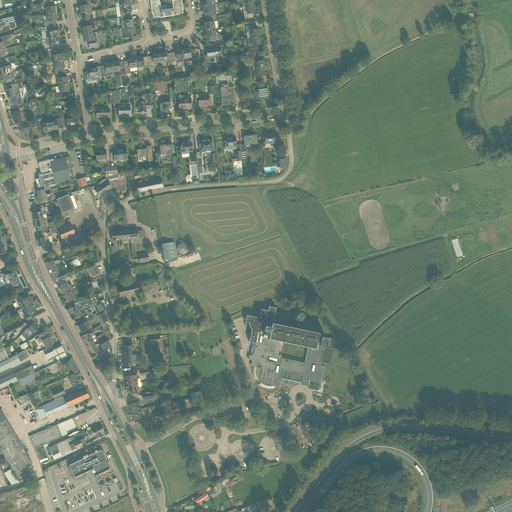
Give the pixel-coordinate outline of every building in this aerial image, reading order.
[(90,0),(82,2),(83,6),(79,6),(81,13),(88,12),(88,8),(91,7),(90,0)] [(175,0),(171,0),(173,8),(167,9),(168,16),(177,15),(176,14),(183,13),(182,9),(183,9),(182,5),(181,5),(181,2),(176,3),(175,0)] [(52,7),(51,2),(43,3),(43,8),(45,8),(47,15),(56,13),(55,6),(52,7)] [(159,2),(156,2),(157,6),(151,7),(152,9),(151,9),(152,14),(153,14),(153,18),(159,17),(160,18),(168,16),(167,9),(161,10),(159,2)] [(26,4),(19,6),(21,14),(28,12),(26,4)] [(216,10),(215,4),(214,4),(202,6),(203,13),(205,13),(206,18),(214,16),(214,13),(216,10)] [(130,5),(119,7),(120,16),(121,17),(128,16),(128,12),(131,12),(130,5)] [(254,5),(242,7),(244,19),(252,18),(251,13),(255,13),(254,5)] [(88,12),(81,13),(82,19),(85,19),(86,23),(94,22),(92,11),(88,12)] [(48,21),(45,22),(43,22),(44,27),(40,28),(55,26),(54,21),(57,20),(56,13),(47,15),(48,21)] [(0,20),(1,23),(0,23),(0,27),(9,25),(10,29),(16,28),(13,16),(7,18),(0,20)] [(128,16),(121,17),(121,22),(121,23),(121,27),(122,27),(122,28),(134,26),(132,19),(129,20),(128,16)] [(214,16),(206,18),(207,23),(204,23),(205,30),(214,28),(218,28),(217,21),(215,21),(214,16)] [(94,22),(86,23),(86,27),(83,27),(84,34),(92,33),(91,29),(95,29),(94,26),(98,25),(98,21),(94,22)] [(247,39),(259,37),(258,29),(254,30),(253,25),(246,26),(247,33),(246,33),(247,39)] [(55,26),(40,28),(41,32),(45,31),(46,39),(49,39),(59,37),(58,30),(56,30),(55,26)] [(135,33),(134,26),(122,28),(124,39),(132,37),(131,33),(135,33)] [(214,28),(205,30),(206,37),(208,37),(209,42),(222,39),(222,36),(215,31),(214,28)] [(92,36),(92,33),(84,34),(85,41),(89,40),(89,44),(88,44),(89,49),(97,47),(96,43),(97,43),(96,36),(92,36)] [(11,38),(10,35),(0,37),(0,50),(4,49),(7,48),(6,43),(7,43),(6,41),(8,39),(11,38)] [(60,44),(59,37),(49,39),(46,39),(47,46),(49,46),(50,51),(59,49),(58,44),(60,44)] [(259,37),(247,39),(248,44),(249,55),(255,54),(255,53),(255,50),(257,49),(256,45),(260,44),(259,37)] [(214,60),(214,59),(214,56),(222,55),(221,49),(224,49),(223,45),(214,46),(215,50),(206,51),(206,55),(203,56),(204,62),(208,61),(208,62),(212,61),(213,61),(214,60)] [(182,49),(184,58),(184,62),(191,61),(191,59),(200,58),(198,49),(189,50),(189,48),(182,49)] [(59,49),(50,51),(51,56),(53,55),(54,62),(63,61),(62,54),(59,54),(59,49)] [(176,53),(171,54),(172,62),(177,61),(178,63),(184,62),(184,58),(182,49),(175,50),(176,52),(176,53)] [(172,62),(171,54),(166,55),(165,52),(159,53),(160,62),(167,61),(168,66),(173,66),(172,62)] [(160,62),(159,53),(152,54),(152,57),(147,58),(148,66),(149,69),(154,68),(154,65),(153,63),(160,62)] [(255,54),(249,55),(247,55),(247,58),(246,59),(247,65),(252,64),(253,70),(256,69),(264,68),(263,61),(259,61),(258,57),(255,57),(255,54)] [(142,56),(135,58),(137,69),(144,67),(148,66),(147,58),(142,58),(142,57),(142,56)] [(129,62),(124,62),(126,74),(131,73),(130,71),(137,70),(137,69),(135,58),(128,59),(128,61),(129,62)] [(55,69),(54,69),(55,74),(63,73),(63,68),(65,68),(63,61),(54,62),(55,69)] [(126,74),(124,62),(119,63),(118,61),(111,62),(113,73),(120,72),(120,75),(126,74)] [(113,73),(111,62),(105,63),(105,66),(100,67),(101,76),(107,75),(107,76),(113,75),(113,73)] [(13,72),(12,68),(11,66),(0,68),(2,75),(13,72)] [(100,67),(88,69),(89,74),(86,74),(87,80),(92,79),(92,81),(98,80),(98,81),(102,80),(101,76),(100,67)] [(264,68),(256,69),(257,75),(254,76),(255,82),(262,81),(261,76),(265,76),(264,68)] [(14,72),(13,72),(2,75),(4,81),(6,81),(7,82),(12,81),(11,80),(15,79),(14,72)] [(63,73),(55,74),(56,79),(58,79),(59,86),(68,84),(67,77),(64,78),(63,73)] [(6,91),(5,92),(6,94),(5,94),(6,94),(7,94),(7,95),(8,98),(7,98),(8,98),(9,98),(11,107),(23,104),(21,98),(17,100),(16,94),(18,93),(17,89),(23,87),(23,85),(22,83),(22,82),(15,83),(10,85),(11,89),(10,89),(5,90),(6,91)] [(68,84),(59,86),(60,92),(58,93),(59,98),(67,97),(66,92),(69,91),(68,84)] [(164,103),(159,103),(160,111),(168,111),(168,107),(170,106),(170,102),(170,100),(174,100),(173,87),(169,88),(169,99),(163,99),(163,102),(164,103)] [(235,104),(233,87),(222,88),(222,87),(220,87),(220,88),(222,105),(235,104)] [(257,90),(252,91),(252,94),(253,94),(254,103),(258,102),(259,102),(263,101),(262,99),(268,98),(268,94),(267,88),(257,90)] [(147,108),(147,109),(153,108),(152,94),(146,94),(146,99),(142,99),(142,98),(140,97),(137,98),(136,100),(137,103),(138,103),(138,106),(137,107),(136,108),(136,109),(137,110),(138,110),(138,113),(140,113),(141,114),(142,114),(143,113),(144,113),(144,112),(146,112),(146,108),(147,108)] [(199,104),(198,104),(198,106),(201,106),(201,105),(203,105),(209,105),(209,96),(198,96),(199,104)] [(178,99),(179,109),(191,108),(190,98),(178,99)] [(126,116),(126,115),(130,115),(130,106),(118,106),(118,116),(123,116),(124,116),(126,116)] [(105,117),(105,118),(109,118),(109,109),(104,109),(104,108),(96,108),(96,117),(100,117),(102,117),(105,117)] [(14,115),(12,116),(15,124),(21,123),(22,122),(20,114),(19,110),(18,111),(18,109),(13,111),(14,112),(13,112),(14,115)] [(62,118),(61,118),(62,126),(67,126),(67,128),(74,127),(73,117),(66,118),(66,117),(62,118)] [(42,121),(41,118),(36,119),(37,122),(38,131),(43,131),(44,133),(51,131),(49,122),(42,123),(42,121)] [(56,121),(49,122),(51,131),(58,130),(57,127),(62,126),(61,118),(55,119),(56,121)] [(23,125),(18,126),(20,133),(29,130),(28,126),(28,124),(23,125)] [(274,136),(273,133),(265,134),(266,144),(270,143),(271,147),(274,146),(275,149),(279,149),(278,143),(277,142),(276,142),(276,140),(274,140),(274,138),(276,138),(276,136),(274,136)] [(256,135),(244,136),(245,145),(253,144),(253,148),(260,147),(259,142),(256,142),(256,135)] [(230,147),(231,149),(236,149),(235,146),(236,146),(235,138),(231,138),(225,138),(225,141),(224,141),(224,142),(225,142),(225,144),(226,147),(230,147)] [(212,140),(198,141),(199,151),(200,151),(200,152),(204,152),(204,151),(210,150),(211,153),(210,153),(211,163),(216,162),(215,152),(213,152),(213,150),(213,147),(214,147),(213,143),(212,143),(212,140)] [(185,142),(180,143),(181,154),(189,153),(189,152),(192,151),(191,143),(185,144),(185,142)] [(159,145),(160,155),(172,154),(171,144),(159,145)] [(136,150),(137,159),(142,158),(142,157),(147,156),(147,159),(146,159),(147,161),(153,161),(151,146),(146,146),(146,149),(136,150)] [(126,152),(127,152),(126,151),(126,149),(121,149),(121,150),(114,151),(114,150),(113,150),(114,160),(127,158),(126,152)] [(106,159),(105,151),(96,152),(97,160),(106,159)] [(234,152),(234,157),(232,157),(232,162),(242,161),(241,151),(234,152)] [(39,160),(42,174),(39,175),(40,178),(35,179),(37,188),(71,180),(75,179),(70,157),(53,161),(53,160),(50,161),(49,158),(39,160)] [(277,167),(284,169),(285,165),(285,158),(278,158),(278,164),(277,167)] [(86,186),(83,178),(76,180),(79,188),(86,186)] [(95,188),(94,189),(99,197),(112,188),(107,180),(106,181),(105,179),(99,183),(100,185),(95,188)] [(134,185),(136,194),(163,188),(161,179),(144,182),(144,181),(143,182),(143,183),(134,185)] [(36,190),(37,197),(52,193),(51,190),(45,191),(44,188),(36,190)] [(54,199),(53,196),(52,196),(52,193),(37,197),(39,203),(47,201),(54,199)] [(62,213),(73,209),(68,195),(57,199),(62,213)] [(35,220),(43,218),(42,215),(43,215),(41,208),(36,209),(37,213),(33,214),(35,220)] [(43,218),(35,220),(37,227),(40,226),(42,232),(47,231),(45,222),(44,222),(43,218)] [(62,240),(75,235),(71,225),(69,226),(68,223),(64,225),(65,227),(58,230),(62,240)] [(124,230),(125,240),(143,238),(142,230),(138,231),(138,229),(124,230)] [(125,240),(124,230),(111,232),(112,241),(119,240),(120,245),(124,245),(123,240),(125,240)] [(43,237),(36,239),(38,247),(46,245),(49,244),(50,244),(49,243),(53,242),(51,236),(48,237),(47,237),(51,236),(50,231),(41,233),(43,237)] [(164,260),(177,258),(175,242),(161,244),(164,260)] [(178,253),(183,255),(187,253),(188,249),(187,244),(182,243),(178,245),(177,249),(178,253)] [(77,258),(74,253),(65,255),(68,263),(78,259),(78,258),(77,258)] [(148,253),(138,255),(139,263),(149,262),(148,253)] [(59,275),(59,274),(55,264),(59,262),(57,257),(45,263),(53,281),(56,280),(58,283),(64,279),(68,277),(65,272),(59,275)] [(99,274),(94,265),(87,268),(92,278),(99,274)] [(8,277),(13,287),(20,284),(16,276),(17,276),(14,271),(9,273),(8,270),(2,273),(4,279),(8,277)] [(156,279),(149,281),(139,283),(118,288),(120,297),(139,292),(158,288),(156,279)] [(65,283),(58,287),(59,290),(60,290),(63,295),(72,290),(71,288),(70,286),(67,287),(65,283)] [(77,299),(72,290),(63,295),(66,300),(65,301),(65,302),(66,301),(67,303),(73,299),(75,303),(79,301),(80,302),(83,301),(82,300),(81,297),(77,299)] [(92,296),(82,300),(83,301),(80,302),(81,306),(83,308),(90,305),(95,303),(99,302),(99,301),(96,295),(92,296)] [(23,307),(32,303),(29,297),(24,299),(23,296),(22,296),(16,299),(20,307),(21,308),(22,308),(23,308),(23,307)] [(104,299),(99,301),(99,302),(95,303),(99,312),(106,309),(103,303),(104,302),(104,299)] [(35,310),(32,303),(23,307),(23,308),(26,314),(24,315),(26,318),(31,316),(32,315),(31,312),(35,310)] [(83,308),(70,315),(72,320),(77,317),(77,318),(79,317),(81,321),(86,318),(88,317),(86,314),(85,314),(84,311),(91,308),(90,305),(83,308)] [(83,308),(81,306),(76,308),(75,306),(67,310),(70,315),(83,308)] [(261,309),(261,313),(255,312),(254,317),(246,315),(245,322),(249,323),(249,324),(250,328),(251,329),(249,342),(255,343),(253,354),(251,353),(251,356),(253,356),(252,360),(248,359),(252,360),(251,366),(254,367),(253,368),(253,370),(253,373),(253,375),(254,377),(255,379),(256,381),(256,382),(259,382),(259,384),(259,385),(259,384),(261,386),(263,387),(265,388),(268,388),(270,388),(272,388),(274,388),(275,388),(276,386),(279,386),(280,385),(281,385),(281,383),(280,383),(280,382),(281,379),(300,383),(308,384),(308,386),(307,388),(308,389),(311,389),(317,391),(318,390),(320,383),(321,383),(324,367),(320,366),(321,363),(331,365),(335,349),(332,348),(334,339),(321,336),(320,338),(318,337),(319,333),(277,324),(279,315),(278,313),(275,313),(276,308),(269,306),(268,311),(261,309)] [(105,322),(109,320),(107,310),(99,314),(104,323),(105,322)] [(86,318),(81,321),(79,322),(80,324),(78,326),(79,328),(78,328),(80,331),(81,333),(90,329),(86,322),(88,321),(86,318)] [(109,331),(105,322),(104,323),(101,324),(103,329),(101,330),(103,334),(109,331)] [(21,335),(26,340),(38,328),(33,323),(23,331),(24,332),(21,335)] [(43,342),(46,348),(50,346),(50,347),(51,347),(51,346),(53,345),(52,342),(51,342),(49,338),(50,337),(47,331),(39,335),(40,337),(36,339),(39,344),(43,342)] [(85,344),(92,340),(90,336),(93,334),(91,331),(89,333),(81,336),(85,344)] [(0,340),(0,361),(8,358),(6,354),(11,352),(9,347),(4,349),(1,342),(0,340)] [(92,340),(85,344),(88,351),(89,350),(91,354),(92,353),(93,354),(96,352),(96,351),(98,350),(96,347),(99,345),(97,342),(94,343),(92,340)] [(103,351),(111,347),(107,340),(99,344),(103,351)] [(132,354),(132,341),(124,341),(123,366),(132,366),(132,359),(135,359),(135,354),(132,354)] [(26,342),(20,345),(22,350),(28,347),(26,342)] [(62,346),(45,355),(48,361),(56,357),(58,360),(67,356),(62,346)] [(17,355),(20,362),(28,358),(25,351),(17,355)] [(17,355),(12,357),(16,364),(20,362),(17,355)] [(12,357),(8,359),(11,366),(16,364),(12,357)] [(79,371),(72,357),(61,363),(62,365),(65,364),(69,371),(72,369),(74,373),(77,372),(79,371)] [(8,359),(3,361),(7,369),(11,366),(8,359)] [(32,365),(14,374),(17,381),(20,380),(33,373),(35,372),(32,365)] [(48,372),(46,368),(37,372),(39,376),(48,372)] [(81,382),(77,372),(74,373),(72,369),(69,371),(66,373),(67,376),(67,377),(69,376),(74,385),(74,386),(81,382)] [(33,373),(20,380),(23,386),(36,379),(33,373)] [(135,375),(124,377),(125,380),(126,384),(136,383),(135,375)] [(137,386),(136,383),(126,384),(127,391),(130,391),(130,394),(139,393),(138,386),(137,386)] [(65,392),(63,389),(52,394),(53,398),(65,392)] [(82,400),(89,397),(86,389),(79,392),(79,391),(73,394),(72,393),(63,397),(67,407),(82,401),(82,400)] [(63,397),(35,409),(40,419),(46,416),(67,407),(63,397)] [(131,413),(140,409),(139,410),(138,406),(139,406),(138,404),(140,403),(139,401),(128,405),(131,413)] [(0,408),(0,445),(17,473),(33,463),(0,408)] [(140,409),(131,413),(131,414),(132,414),(132,416),(133,420),(143,417),(142,417),(140,414),(141,413),(141,412),(143,411),(142,409),(140,409)] [(57,424),(29,436),(39,461),(47,457),(48,457),(52,455),(48,446),(44,448),(43,445),(47,444),(62,437),(57,424)] [(101,426),(92,430),(94,436),(96,435),(97,438),(102,436),(101,433),(104,431),(101,426)] [(83,446),(80,440),(73,443),(76,449),(83,446)] [(57,449),(51,452),(54,459),(61,456),(57,449)] [(97,451),(97,450),(95,451),(95,452),(88,456),(87,455),(83,457),(83,458),(68,465),(74,477),(93,468),(96,475),(110,468),(101,450),(97,451)] [(208,496),(204,490),(193,498),(197,503),(208,496)]
